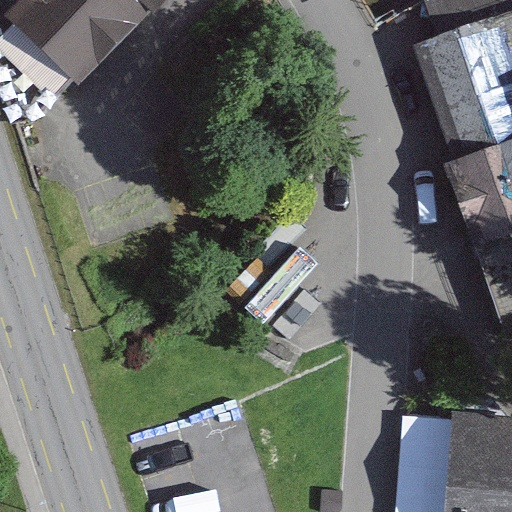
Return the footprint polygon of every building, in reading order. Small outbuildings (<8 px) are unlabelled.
[(154,0),(3,0),(6,3),(0,9),(0,52),(54,104),(154,0)] [(511,0),(425,0),(423,1),(439,41),(414,51),(448,160),(511,137),(511,0)] [(511,137),(448,160),(444,171),(508,346),(511,344),(511,137)] [(312,511),(318,269),(288,268),(253,323),(147,402),(174,511),(312,511)] [(508,423),(429,423),(429,511),(511,511),(511,492),(508,491),(508,423)]
